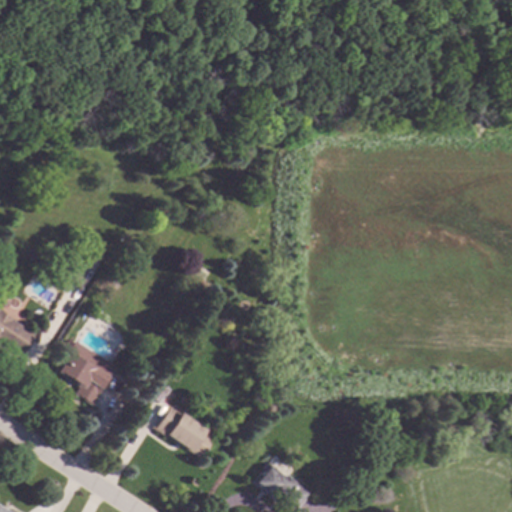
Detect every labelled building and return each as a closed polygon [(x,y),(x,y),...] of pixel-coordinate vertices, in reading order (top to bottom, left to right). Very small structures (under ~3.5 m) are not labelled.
[(80,264),(74,272),(66,267),(71,259),(80,264)] [(200,281),(194,294),(185,290),(191,277),(200,281)] [(0,314),(32,334),(19,354),(0,342),(0,314)] [(105,376),(99,386),(101,387),(89,405),(71,393),(75,387),(51,371),(65,349),(105,376)] [(191,403),(186,409),(175,402),(180,395),(191,403)] [(177,414),(178,411),(203,428),(199,434),(208,441),(196,458),(165,436),(164,438),(151,430),(166,407),(177,414)] [(286,478),(287,478),(306,494),(292,510),(275,496),(271,501),(248,482),(265,461),(286,478)]
